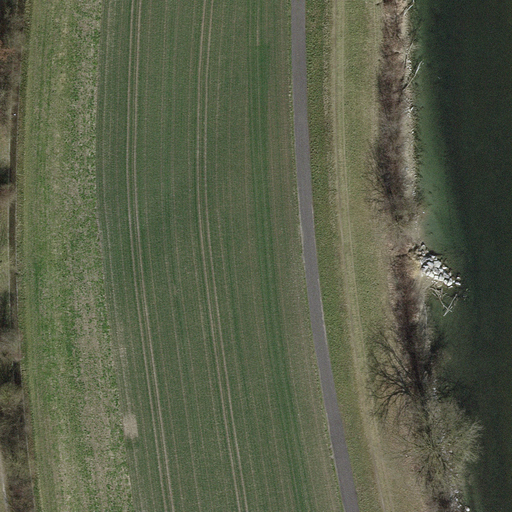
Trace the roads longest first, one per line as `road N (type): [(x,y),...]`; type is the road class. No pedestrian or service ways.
road 1 (track): [(299,0),(317,353),(349,511)]
road 2 (track): [(343,0),(369,395),(392,511)]
